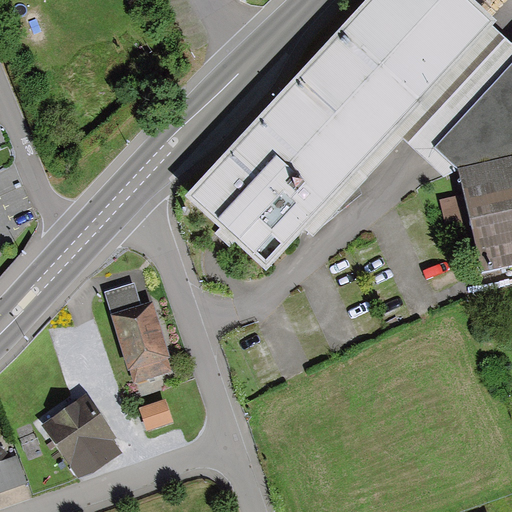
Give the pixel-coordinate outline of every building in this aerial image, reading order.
[(462,0),(373,0),(186,202),(259,269),(310,214),(389,129),(487,23),(462,0)] [(444,179),(458,172),(435,151),(511,66),(511,46),(504,38),(487,23),(389,129),(407,145),(444,179)] [(511,66),(435,151),(458,172),(482,276),(511,269),(511,66)] [(137,287),(107,297),(138,391),(174,379),(169,363),(174,361),(154,301),(143,305),(137,287)] [(86,396),(34,429),(74,491),(100,474),(119,461),(110,447),(116,443),(86,396)] [(167,405),(140,414),(147,435),(174,427),(167,405)] [(0,470),(0,493),(2,500),(33,487),(22,461),(0,470)]
